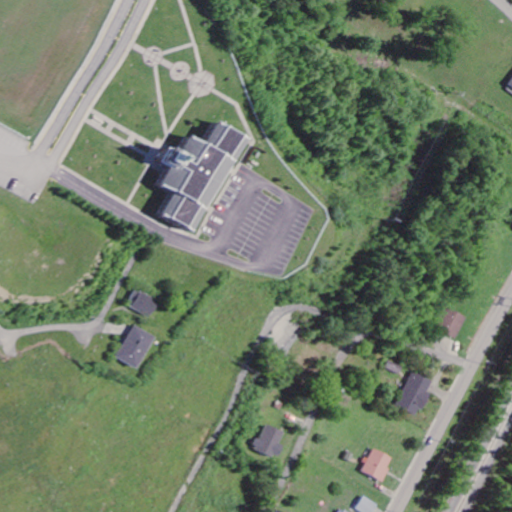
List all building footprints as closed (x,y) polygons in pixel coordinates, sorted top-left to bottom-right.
[(156,213),(166,192),(152,185),(162,166),(151,160),(160,143),(172,149),(181,133),(196,141),(207,120),(238,136),(189,231),(156,213)] [(157,301),(133,291),(127,307),(151,317),(157,301)] [(461,318),(437,307),(427,328),(451,340),(461,318)] [(132,370),(152,338),(132,327),(113,358),(132,370)] [(421,412),(429,395),(425,393),(430,382),(411,373),(394,407),(413,417),(416,409),(421,412)] [(255,450),(277,458),(282,446),(278,444),(283,432),(265,424),(255,450)] [(360,472),(382,481),(392,458),(372,449),(368,459),(366,458),(360,472)] [(356,510),(360,511),(373,511),(378,505),(363,497),(356,510)]
